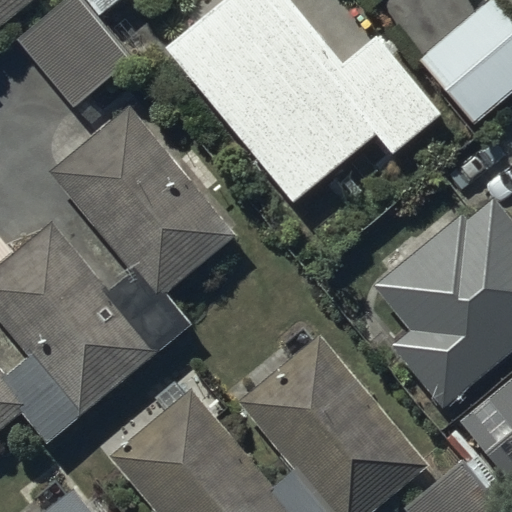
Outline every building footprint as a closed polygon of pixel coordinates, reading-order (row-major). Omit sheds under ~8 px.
[(0,0),(0,37),(38,3),(35,0),(0,0)] [(76,0),(99,28),(132,1),(130,0),(76,0)] [(284,0),(239,0),(162,62),(291,216),(372,147),(390,168),(440,125),(436,121),(440,118),(413,84),(410,86),(378,46),(342,74),(284,0)] [(416,70),(473,137),(511,103),(511,16),(499,0),(416,70)] [(20,49),(75,115),(129,70),(74,4),(20,49)] [(57,192),(159,312),(239,244),(136,124),(57,192)] [(387,357),(439,421),(511,362),(511,234),(492,210),(467,231),(462,225),(373,298),(408,341),(387,357)] [(0,324),(82,423),(154,364),(50,240),(0,281),(0,324)] [(237,413),(323,511),(374,511),(425,468),(315,344),(237,413)] [(95,455),(142,511),(285,511),(179,385),(95,455)] [(0,441),(26,421),(0,387),(0,441)] [(511,389),(459,433),(511,496),(511,495),(511,389)] [(492,511),(459,471),(409,511),(492,511)]
